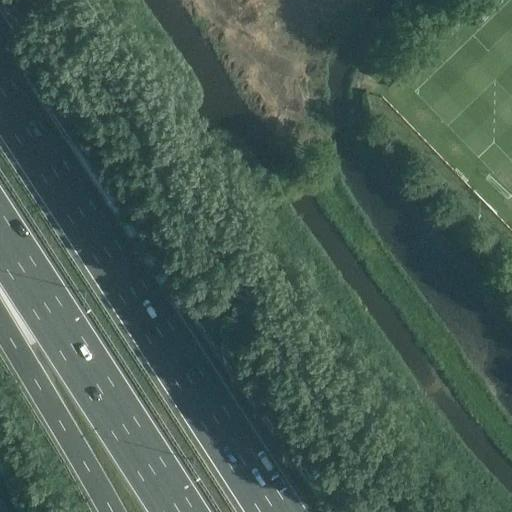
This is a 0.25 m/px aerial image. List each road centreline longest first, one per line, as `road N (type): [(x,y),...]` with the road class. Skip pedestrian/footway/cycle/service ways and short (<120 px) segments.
road 1 (motorway): [(348,511),(193,304),(0,85)]
road 2 (motorway): [(269,511),(0,90)]
road 3 (motorway): [(0,236),(179,511)]
road 4 (motorway): [(0,305),(106,511)]
